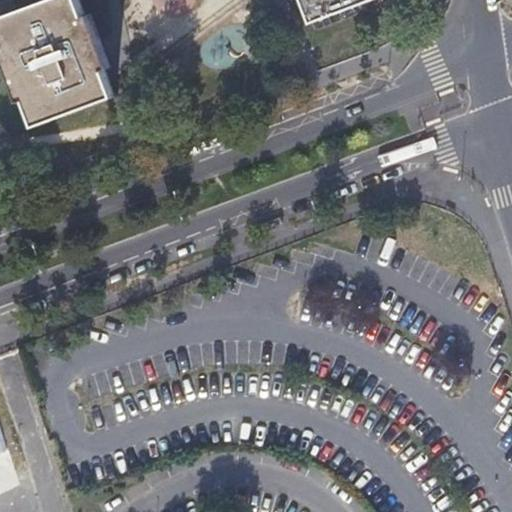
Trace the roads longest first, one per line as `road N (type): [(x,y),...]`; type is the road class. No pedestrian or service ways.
road 1 (tertiary): [(0,298),(497,118)]
road 2 (tertiary): [(489,62),(0,247)]
